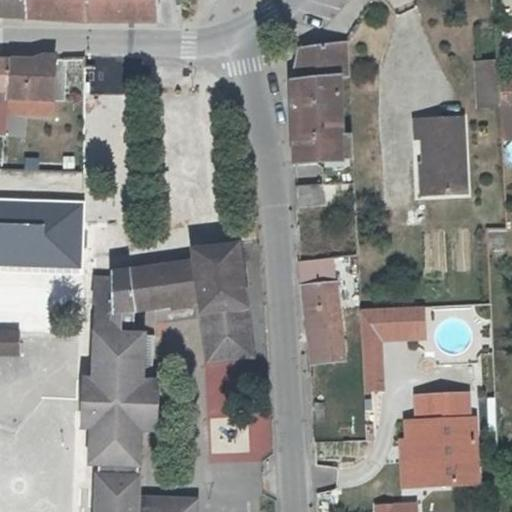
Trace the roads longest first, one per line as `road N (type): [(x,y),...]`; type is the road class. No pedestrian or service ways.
road 1 (tertiary): [(237,33),(268,191),(296,511)]
road 2 (residential): [(237,33),(201,42),(0,39)]
